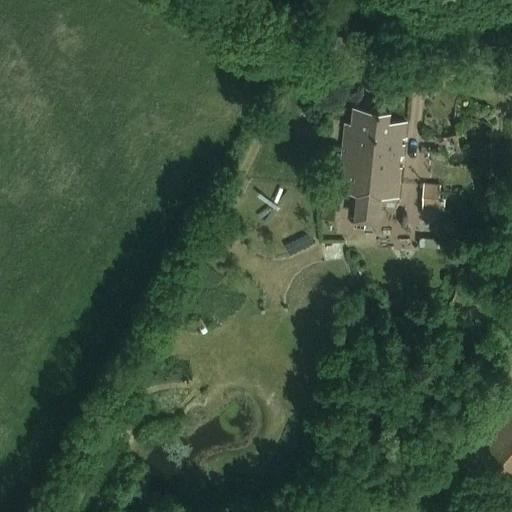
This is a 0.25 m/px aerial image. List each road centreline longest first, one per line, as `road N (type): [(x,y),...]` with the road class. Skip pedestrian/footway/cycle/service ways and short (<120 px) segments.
road 1 (unclassified): [(511,66),(437,71),(388,64),(227,0)]
road 2 (track): [(356,511),(444,450),(511,373)]
